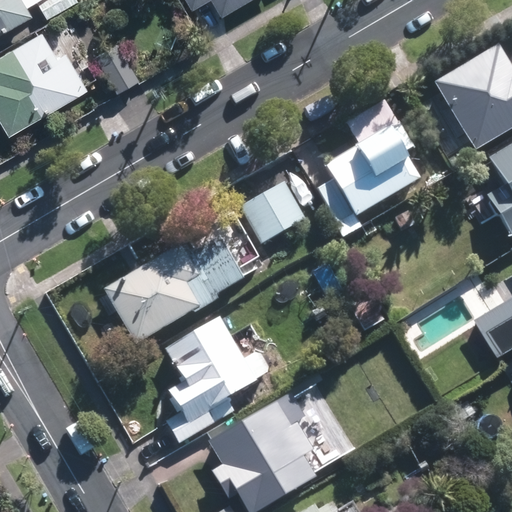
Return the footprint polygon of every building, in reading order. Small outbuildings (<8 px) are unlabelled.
[(21,0),(0,0),(0,29),(28,10),(21,0)] [(44,32),(0,59),(0,140),(80,91),(44,32)] [(114,39),(85,59),(107,92),(136,71),(114,39)] [(511,64),(499,43),(434,81),(475,149),(511,127),(511,64)] [(375,128),(309,167),(339,217),(404,178),(375,128)] [(511,143),(489,157),(505,183),(487,194),(511,236),(511,143)] [(284,181),(241,206),(262,243),(305,217),(284,181)] [(202,228),(93,295),(121,341),(230,274),(202,228)] [(348,294),(320,311),(341,344),(368,328),(348,294)] [(511,297),(475,320),(497,358),(511,349),(511,297)] [(215,320),(165,347),(187,385),(162,400),(179,429),(280,372),(264,345),(237,360),(215,320)] [(415,374),(387,329),(362,345),(390,390),(415,374)] [(292,393),(212,441),(226,464),(214,471),(232,501),(238,511),(259,511),(319,477),(305,453),(314,448),(299,422),(307,417),(292,393)] [(511,472),(484,492),(498,511),(511,501),(511,472)] [(238,511),(232,501),(214,511),(238,511)]
